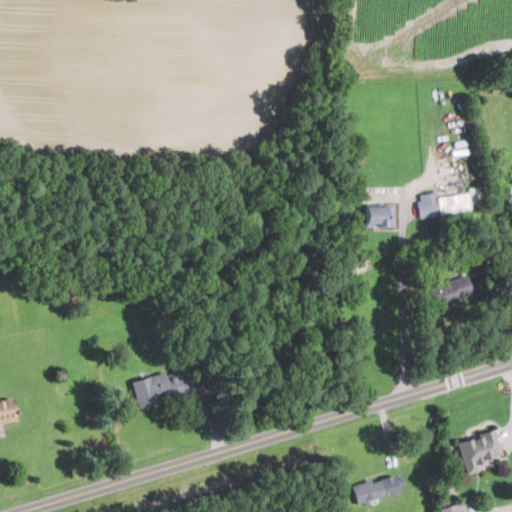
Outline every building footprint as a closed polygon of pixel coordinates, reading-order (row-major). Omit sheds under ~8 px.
[(417,193),(418,215),(468,213),(467,193),(437,194),(437,192),(417,193)] [(366,205),(366,226),(393,226),(393,205),(366,205)] [(474,296),(467,273),(428,286),(436,309),(474,296)] [(131,381),(137,406),(189,393),(183,367),(191,365),(189,357),(180,359),(183,369),(131,381)] [(0,399),(0,423),(18,420),(13,397),(0,399)] [(457,441),(467,474),(480,470),(478,462),(503,455),(495,430),(457,441)] [(353,483),(357,503),(401,490),(393,472),(353,483)] [(438,511),(467,511),(464,501),(438,509),(438,511)]
